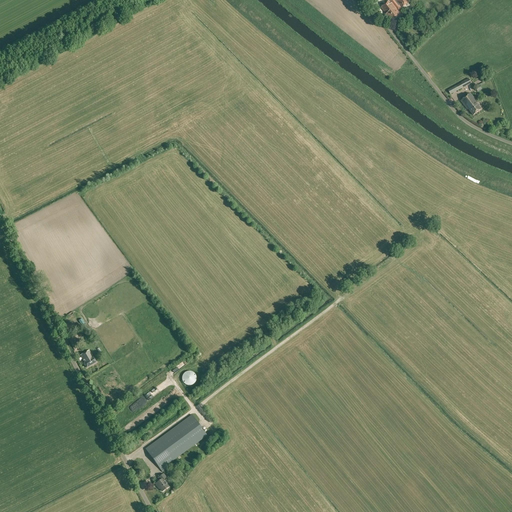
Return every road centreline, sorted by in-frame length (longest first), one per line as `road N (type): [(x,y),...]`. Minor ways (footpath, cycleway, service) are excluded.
road 1 (unclassified): [(150,511),(0,224)]
road 2 (unclassified): [(511,138),(447,106),(363,0)]
